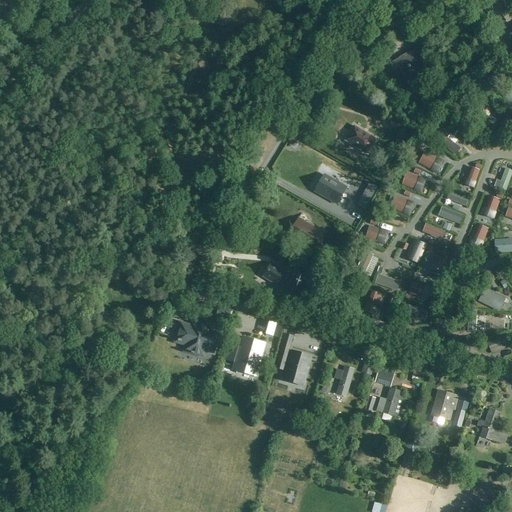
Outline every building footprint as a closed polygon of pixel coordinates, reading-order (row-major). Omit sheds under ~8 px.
[(511,17),(502,1),(488,9),(498,27),(498,26),(503,34),(511,28),(511,18),(511,19),(511,18),(511,17)] [(423,26),(427,33),(436,28),(432,21),(423,26)] [(455,30),(446,36),(455,51),(464,45),(461,40),(464,38),(463,36),(464,35),(461,28),(456,31),(455,30)] [(412,85),(430,75),(416,50),(390,64),(405,93),(414,88),(412,85)] [(476,56),(480,62),(485,58),(481,53),(476,56)] [(477,95),(477,101),(477,117),(489,118),(490,95),(488,95),(477,95)] [(511,118),(502,116),(497,137),(509,140),(511,128),(511,118)] [(345,141),(366,154),(375,140),(354,127),(345,141)] [(418,164),(436,173),(442,162),(424,152),(418,164)] [(470,167),(464,184),(473,188),(480,170),(470,167)] [(496,180),(494,187),(506,191),(511,173),(511,171),(505,169),(501,182),(496,180)] [(425,180),(406,173),(402,185),(420,193),(425,180)] [(324,176),(315,192),(337,204),(346,188),(324,176)] [(467,205),(470,198),(451,190),(450,190),(447,197),(467,205)] [(395,196),(390,209),(408,216),(413,203),(395,196)] [(487,196),(480,216),(493,220),(500,200),(487,196)] [(461,223),(464,214),(443,206),(440,214),(461,223)] [(302,243),(298,249),(311,258),(316,250),(313,249),(323,234),(299,219),(289,235),(302,243)] [(476,225),(469,243),(481,248),(488,230),(476,225)] [(369,226),(365,238),(382,244),(386,232),(369,226)] [(442,241),(445,234),(426,227),(424,233),(442,241)] [(511,238),(494,240),(495,252),(511,251),(511,238)] [(414,240),(406,257),(419,263),(427,245),(414,240)] [(437,251),(430,269),(443,273),(449,255),(437,251)] [(365,252),(356,272),(364,276),(374,256),(369,254),(365,252)] [(271,265),(263,277),(289,294),(297,281),(271,265)] [(511,272),(503,277),(511,291),(511,272)] [(396,290),(399,282),(378,274),(375,283),(396,290)] [(413,282),(408,294),(426,301),(431,288),(413,282)] [(499,312),(506,297),(485,286),(478,301),(499,312)] [(381,296),(368,292),(361,310),(375,315),(381,296)] [(424,321),(427,311),(404,303),(401,313),(424,321)] [(216,319),(227,322),(230,311),(218,308),(216,319)] [(475,332),(478,309),(468,308),(465,331),(475,332)] [(266,334),(272,336),(275,324),(270,323),(266,334)] [(192,353),(204,356),(206,348),(210,349),(214,335),(211,334),(212,329),(197,325),(196,331),(189,329),(190,326),(181,324),(176,340),(179,340),(178,342),(181,342),(181,341),(190,343),(188,352),(192,353)] [(506,335),(487,342),(492,355),(511,347),(506,335)] [(260,356),(263,345),(248,340),(248,343),(243,341),(240,349),(238,348),(238,347),(231,345),(227,360),(241,365),(240,371),(254,376),(258,363),(264,365),(266,358),(260,356)] [(281,349),(275,369),(283,372),(289,351),(281,349)] [(292,352),(285,376),(304,381),(311,358),(292,352)] [(366,359),(361,373),(372,375),(376,361),(366,359)] [(413,376),(425,379),(428,364),(416,362),(413,376)] [(344,367),(343,372),(337,371),(334,380),(340,382),(336,395),(346,398),(354,370),(344,367)] [(375,382),(390,387),(394,374),(379,369),(375,382)] [(425,393),(427,385),(419,384),(417,391),(425,393)] [(398,416),(404,394),(390,390),(387,401),(380,399),(377,411),(398,416)] [(432,415),(434,416),(432,422),(443,426),(445,419),(450,420),(453,410),(456,411),(460,398),(439,392),(432,415)] [(375,399),(369,397),(364,416),(369,418),(375,399)] [(452,429),(460,431),(465,412),(457,410),(452,429)] [(477,427),(483,429),(481,437),(505,445),(508,436),(494,432),(501,414),(489,410),(484,424),(479,422),(477,427)] [(407,443),(401,466),(413,469),(419,446),(407,443)] [(503,468),(504,478),(511,477),(511,467),(503,468)] [(392,511),(395,503),(390,502),(386,511),(392,511)]
